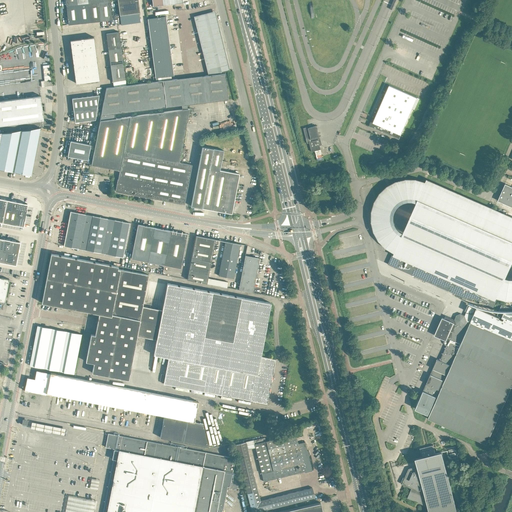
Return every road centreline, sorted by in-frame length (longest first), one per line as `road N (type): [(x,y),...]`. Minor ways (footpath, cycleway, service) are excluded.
road 1 (primary): [(299,235),(365,511)]
road 2 (unclassified): [(355,184),(420,169),(489,193),(511,148)]
road 3 (unclassified): [(240,228),(54,199)]
road 4 (unclassified): [(41,184),(60,112),(51,0)]
road 5 (primary): [(241,0),(284,173)]
road 6 (residential): [(257,155),(218,0)]
road 7 (unclassified): [(355,184),(347,134),(383,58)]
